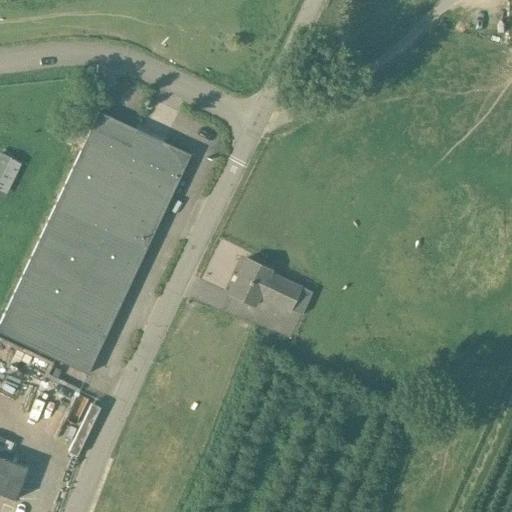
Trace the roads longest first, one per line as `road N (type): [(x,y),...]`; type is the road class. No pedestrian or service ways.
road 1 (unclassified): [(77,511),(256,121)]
road 2 (residential): [(256,121),(114,62),(72,56),(0,63)]
road 3 (unclassified): [(256,121),(314,0)]
